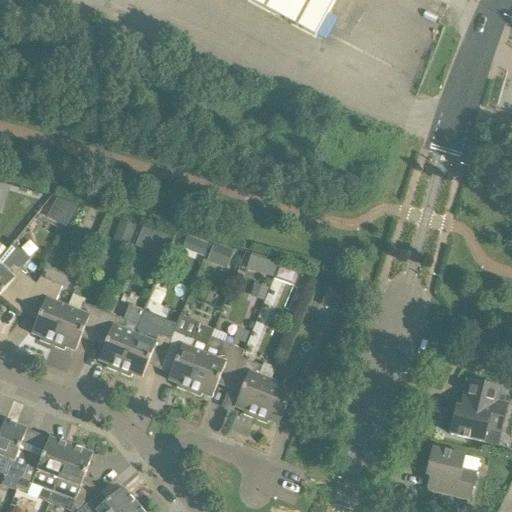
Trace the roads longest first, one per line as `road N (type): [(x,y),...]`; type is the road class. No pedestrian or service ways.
road 1 (unclassified): [(344,511),(446,147),(501,0)]
road 2 (residential): [(0,374),(109,416),(135,436),(195,511)]
